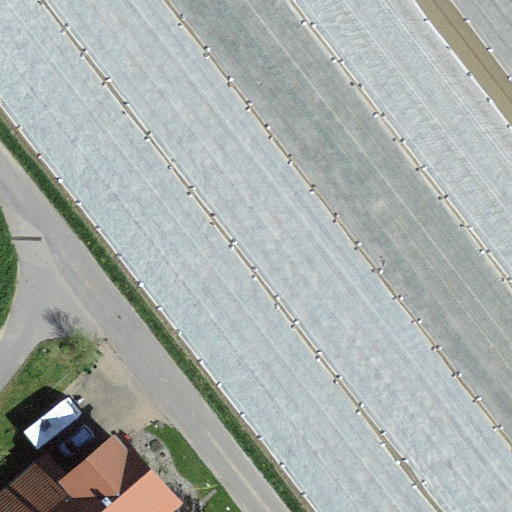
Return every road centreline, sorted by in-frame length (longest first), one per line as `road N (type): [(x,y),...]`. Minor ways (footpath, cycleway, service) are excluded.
road 1 (track): [(83,282),(265,511)]
road 2 (residential): [(0,176),(83,282)]
road 3 (track): [(83,282),(0,375)]
